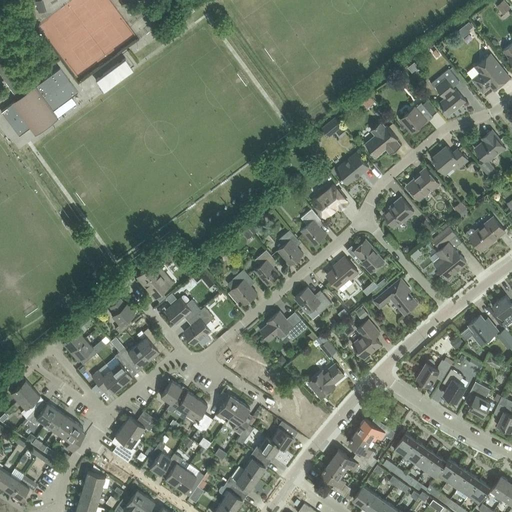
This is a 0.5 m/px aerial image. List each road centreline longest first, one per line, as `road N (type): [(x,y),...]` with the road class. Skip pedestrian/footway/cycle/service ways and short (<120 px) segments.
road 1 (residential): [(201,359),(363,217)]
road 2 (residential): [(363,217),(387,176),(448,127),(511,97)]
road 3 (residential): [(108,413),(58,362),(28,372),(105,416)]
road 4 (residential): [(511,454),(378,374)]
road 5 (residential): [(292,477),(378,374)]
road 6 (residential): [(447,310),(363,217)]
road 7 (residential): [(192,511),(89,441)]
